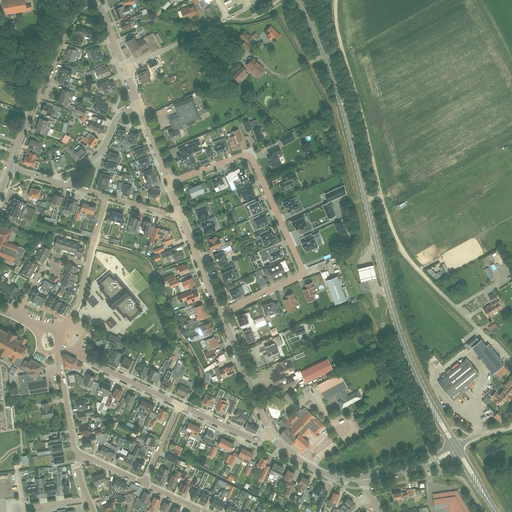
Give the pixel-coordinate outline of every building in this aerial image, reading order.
[(2,0),(4,15),(31,11),(30,5),(25,6),(24,0),(2,0)] [(209,8),(208,6),(206,3),(206,2),(204,0),(201,0),(200,1),(198,2),(199,3),(201,9),(203,14),(207,12),(209,16),(210,18),(211,17),(212,18),(213,18),(214,17),(214,16),(217,15),(214,10),(213,7),(212,6),(211,6),(209,8)] [(184,20),(198,15),(194,5),(180,10),(184,20)] [(116,14),(117,13),(118,17),(126,14),(130,12),(128,7),(124,9),(123,6),(115,9),(115,10),(114,10),(116,14)] [(132,20),(138,17),(138,18),(143,16),(141,11),(136,13),(130,16),(131,19),(123,22),(123,23),(121,24),(123,30),(131,27),(134,26),(133,23),(132,20)] [(90,38),(93,30),(79,26),(76,33),(78,34),(76,38),(72,37),(71,42),(81,45),(82,40),(81,39),(83,36),(90,38)] [(136,29),(137,31),(138,34),(144,31),(143,29),(144,29),(142,26),(136,29)] [(270,26),(264,32),(268,36),(267,36),(270,40),(271,39),(274,42),(280,36),(270,26)] [(247,50),(252,45),(247,41),(251,37),(245,31),(239,37),(244,42),(241,45),(247,50)] [(158,33),(155,35),(154,32),(137,42),(134,37),(127,41),(136,58),(151,49),(153,52),(162,47),(160,44),(163,42),(158,33)] [(257,34),(253,38),(257,42),(261,38),(257,34)] [(93,62),(104,58),(100,47),(97,48),(95,44),(85,48),(87,54),(90,53),(93,62)] [(77,51),(71,49),(69,48),(66,59),(73,61),(75,57),(80,58),(83,49),(78,48),(77,51)] [(189,63),(183,53),(179,55),(181,59),(177,60),(182,70),(186,68),(185,66),(189,63)] [(265,62),(276,73),(282,67),(270,56),(265,62)] [(246,65),(249,68),(251,70),(250,70),(255,75),(257,76),(259,74),(260,74),(262,72),(261,71),(264,69),(253,58),(246,65)] [(174,62),(173,59),(168,61),(174,71),(177,69),(179,71),(182,70),(177,60),(174,62)] [(168,61),(164,63),(165,66),(162,68),(167,77),(171,75),(170,73),(174,71),(168,61)] [(246,71),(238,63),(229,73),(237,81),(246,71)] [(61,75),(70,78),(71,74),(76,76),(78,69),(71,66),(70,70),(63,68),(61,75)] [(142,84),(151,80),(149,76),(150,76),(148,70),(146,66),(143,68),(144,72),(138,74),(140,81),(140,82),(140,83),(142,83),(142,84)] [(95,73),(93,67),(83,70),(84,76),(87,74),(88,76),(95,73)] [(99,78),(110,74),(107,67),(106,68),(101,70),(100,67),(95,69),(99,78)] [(189,74),(186,76),(189,83),(201,78),(197,70),(195,71),(189,73),(189,74)] [(69,81),(70,78),(61,75),(59,82),(64,83),(64,86),(69,88),(75,90),(77,86),(71,85),(72,82),(69,81)] [(106,85),(105,82),(97,85),(100,91),(103,89),(105,94),(106,94),(116,89),(113,82),(110,83),(106,85)] [(62,89),(60,96),(69,98),(72,99),(73,96),(75,97),(77,90),(75,90),(69,88),(68,91),(62,89)] [(68,102),(69,98),(60,96),(58,102),(70,106),(71,103),(68,102)] [(207,108),(198,112),(192,98),(192,97),(173,105),(174,105),(177,114),(169,118),(168,118),(173,130),(176,129),(176,128),(177,127),(178,129),(182,128),(183,128),(182,126),(201,119),(199,115),(208,112),(207,108)] [(105,114),(108,107),(104,106),(105,102),(94,98),(92,104),(96,105),(95,110),(105,114)] [(51,108),(46,106),(44,105),(41,112),(51,115),(55,116),(56,112),(58,112),(60,108),(52,105),(51,108)] [(76,107),(75,111),(84,115),(86,110),(77,106),(76,107)] [(103,125),(105,120),(99,118),(93,116),(91,121),(90,121),(88,127),(94,129),(101,133),(104,126),(103,125)] [(38,124),(49,128),(52,119),(47,117),(46,120),(40,118),(38,124)] [(264,137),(262,131),(263,130),(262,128),(261,128),(259,128),(258,128),(257,125),(258,124),(257,120),(249,123),(248,121),(243,123),(246,132),(251,130),(251,128),(253,128),(254,130),(253,130),(256,140),(257,139),(259,140),(260,139),(261,138),(264,137)] [(49,128),(38,124),(36,131),(42,132),(41,136),(46,137),(48,131),(49,131),(50,129),(49,128)] [(181,136),(178,129),(177,127),(176,128),(176,129),(173,130),(173,131),(169,133),(169,132),(169,133),(172,140),(171,140),(172,141),(172,140),(181,137),(181,136)] [(125,147),(125,144),(127,137),(124,137),(126,131),(119,129),(116,139),(120,140),(118,147),(121,148),(120,152),(123,152),(125,147)] [(240,146),(239,142),(242,141),(238,130),(232,132),(233,136),(229,138),(233,149),(240,146)] [(92,140),(96,143),(98,139),(89,133),(85,138),(89,140),(91,138),(93,139),(92,140)] [(127,137),(125,144),(131,146),(132,143),(136,144),(138,135),(132,133),(130,138),(127,137)] [(294,139),(291,133),(280,139),(284,145),(294,139)] [(92,147),(96,143),(92,140),(93,139),(91,138),(89,140),(85,138),(83,137),(80,142),(83,144),(86,146),(88,144),(92,147)] [(225,148),(228,147),(226,139),(222,141),(223,143),(214,146),(217,155),(226,151),(225,148)] [(40,154),(42,147),(38,146),(39,143),(31,140),(29,147),(34,148),(33,151),(40,154)] [(195,163),(193,157),(189,159),(187,153),(191,152),(192,153),(202,149),(199,141),(179,149),(181,155),(178,156),(181,164),(186,162),(187,166),(195,163)] [(71,157),(72,157),(73,157),(75,155),(73,152),(74,151),(72,149),(68,144),(64,148),(71,157)] [(84,150),(86,146),(83,144),(81,147),(75,152),(80,158),(81,158),(82,158),(84,157),(84,156),(87,153),(84,150)] [(135,162),(138,161),(138,160),(142,159),(141,156),(146,154),(143,147),(138,149),(137,146),(130,149),(132,152),(134,151),(136,155),(133,156),(135,162)] [(281,153),(278,148),(268,152),(270,156),(268,157),(269,160),(268,161),(270,165),(271,165),(273,168),(274,168),(275,168),(277,167),(278,166),(281,164),(276,155),(281,153)] [(53,158),(56,169),(64,166),(64,165),(63,163),(62,162),(61,162),(58,154),(57,154),(56,150),(48,153),(50,159),(53,158)] [(112,163),(119,165),(121,159),(118,158),(119,155),(110,152),(108,159),(113,160),(113,163),(112,163)] [(35,161),(35,160),(35,159),(36,155),(30,153),(29,158),(26,157),(24,163),(26,164),(26,165),(30,166),(30,165),(33,166),(35,161)] [(138,167),(139,171),(146,168),(144,165),(150,163),(147,156),(142,159),(138,160),(138,161),(135,162),(133,163),(134,166),(137,165),(138,167)] [(112,163),(113,163),(107,161),(107,163),(106,162),(105,167),(105,168),(111,170),(110,172),(110,173),(117,175),(118,169),(117,168),(118,165),(119,165),(112,163)] [(145,179),(155,175),(152,169),(147,171),(146,168),(139,171),(141,176),(144,175),(145,179)] [(239,178),(241,182),(248,179),(244,171),(240,173),(239,170),(239,169),(228,174),(231,180),(228,182),(228,181),(230,186),(233,184),(231,182),(235,180),(233,177),(237,176),(238,179),(239,178)] [(110,173),(110,172),(107,172),(106,175),(101,173),(99,180),(108,182),(109,179),(112,180),(114,174),(117,175),(110,173)] [(297,179),(294,173),(282,178),(283,182),(280,183),(280,184),(279,185),(280,187),(282,188),(283,190),(286,189),(287,189),(290,188),(290,187),(293,186),(291,182),(297,179)] [(155,175),(145,179),(147,182),(144,183),(145,186),(143,186),(145,190),(151,187),(150,184),(157,181),(155,175)] [(220,176),(212,180),(215,188),(220,185),(221,190),(229,186),(227,182),(224,184),(220,176)] [(124,177),(122,183),(121,187),(124,188),(122,193),(129,195),(134,180),(130,179),(130,178),(124,177)] [(107,186),(108,182),(99,180),(97,186),(109,190),(110,187),(107,186)] [(201,184),(188,189),(191,196),(195,195),(196,196),(201,194),(201,193),(204,191),(205,193),(208,192),(207,190),(208,190),(208,189),(207,190),(207,188),(204,189),(201,184)] [(324,194),(326,197),(325,197),(328,202),(329,202),(328,202),(346,194),(344,185),(325,194),(324,194)] [(160,192),(159,191),(160,188),(153,186),(152,190),(151,189),(148,198),(155,200),(156,196),(159,197),(160,192)] [(249,189),(247,186),(236,191),(239,197),(243,196),(245,200),(255,195),(254,193),(255,193),(254,190),(253,190),(252,188),(249,189)] [(36,190),(33,199),(40,201),(42,194),(39,194),(40,191),(36,190)] [(59,205),(62,197),(55,195),(52,203),(51,207),(56,208),(54,213),(53,213),(51,218),(56,220),(58,215),(56,214),(59,205)] [(23,202),(14,198),(13,201),(10,200),(9,203),(11,204),(10,207),(9,207),(7,212),(8,213),(7,215),(17,219),(18,216),(21,217),(20,218),(30,223),(35,210),(26,206),(26,204),(22,202),(23,202)] [(71,212),(71,213),(71,214),(74,215),(76,207),(73,206),(74,205),(73,205),(75,201),(72,200),(71,199),(69,198),(68,199),(67,199),(66,204),(65,204),(65,206),(65,207),(64,210),(71,212)] [(294,209),(296,213),(302,210),(299,204),(297,205),(294,198),(289,200),(288,200),(283,202),(284,203),(283,203),(285,207),(286,207),(288,212),(289,211),(294,209)] [(252,204),(251,201),(244,204),(246,209),(250,208),(253,215),(257,213),(257,214),(262,212),(261,211),(262,210),(258,201),(252,204)] [(86,217),(87,214),(89,205),(87,204),(86,203),(84,202),(83,203),(81,210),(80,212),(82,212),(81,216),(86,217)] [(329,202),(323,205),(329,219),(335,216),(329,202)] [(209,215),(208,215),(207,211),(210,209),(207,203),(200,206),(202,210),(197,211),(197,212),(198,214),(197,214),(197,215),(196,215),(198,219),(198,218),(199,219),(209,215)] [(92,206),(89,205),(87,214),(93,215),(93,214),(94,214),(96,207),(95,207),(95,206),(92,205),(92,206)] [(115,221),(118,213),(112,211),(111,216),(108,215),(106,221),(110,222),(111,219),(115,221)] [(118,213),(115,221),(121,222),(120,224),(123,225),(124,222),(121,221),(123,215),(118,213)] [(208,219),(209,222),(206,223),(207,225),(204,227),(205,230),(204,230),(206,234),(207,234),(212,233),(211,232),(216,230),(215,226),(213,221),(216,220),(215,216),(208,219)] [(55,225),(57,220),(46,217),(44,222),(55,225)] [(132,217),(130,225),(129,224),(128,228),(133,229),(133,230),(136,230),(138,226),(136,225),(138,219),(132,217)] [(249,219),(252,225),(256,224),(258,228),(262,226),(263,227),(268,225),(267,224),(268,223),(269,222),(267,219),(266,219),(265,217),(260,219),(256,221),(254,217),(249,219)] [(303,228),(305,232),(312,229),(309,222),(306,223),(303,218),(300,219),(299,219),(292,222),(294,227),(295,226),(296,229),(299,228),(300,228),(301,229),(303,228)] [(144,221),(142,230),(145,231),(144,235),(151,237),(154,226),(150,225),(151,223),(148,222),(148,221),(146,220),(145,221),(144,221)] [(340,221),(334,224),(338,233),(340,238),(344,236),(347,235),(340,221)] [(0,238),(8,242),(13,232),(19,234),(20,231),(11,227),(9,230),(2,227),(0,230),(0,238)] [(158,237),(163,238),(164,242),(162,242),(164,246),(169,244),(169,243),(174,241),(171,235),(170,232),(161,229),(155,227),(150,242),(156,243),(158,237)] [(257,247),(260,246),(264,244),(265,245),(266,246),(269,244),(269,243),(276,240),(275,240),(276,239),(275,236),(274,236),(273,235),(272,236),(271,233),(266,235),(265,231),(259,234),(260,235),(255,237),(256,240),(254,241),(257,247)] [(313,239),(306,242),(302,244),(304,249),(305,249),(306,251),(312,249),(313,250),(318,248),(317,246),(315,242),(321,240),(322,240),(318,233),(312,236),(313,239)] [(61,249),(64,240),(57,237),(54,247),(61,249)] [(221,248),(224,247),(226,246),(230,245),(231,244),(229,241),(225,243),(221,245),(218,238),(216,239),(216,237),(209,240),(210,242),(208,242),(211,250),(220,246),(221,248)] [(26,249),(8,242),(0,238),(0,257),(19,265),(26,249)] [(68,251),(71,242),(64,240),(61,249),(68,251)] [(75,253),(78,246),(78,244),(71,242),(68,251),(75,253)] [(38,251),(47,256),(51,250),(42,245),(38,251)] [(224,247),(225,251),(213,256),(217,264),(218,263),(219,266),(231,261),(227,253),(233,251),(230,245),(226,246),(224,247)] [(75,253),(74,255),(82,257),(84,248),(78,246),(75,253)] [(165,250),(163,246),(158,248),(154,250),(156,254),(160,253),(160,252),(165,250)] [(271,246),(258,252),(261,258),(263,257),(265,261),(272,258),(273,261),(283,256),(282,255),(283,255),(282,251),(281,252),(280,249),(274,252),(271,246)] [(179,251),(173,253),(172,249),(161,253),(164,261),(174,257),(176,261),(184,258),(181,251),(179,252),(179,251)] [(115,255),(98,250),(96,258),(113,262),(115,255)] [(43,263),(47,256),(38,251),(34,258),(43,263)] [(25,266),(34,271),(37,265),(29,260),(25,266)] [(274,266),(279,276),(285,273),(283,268),(287,266),(285,260),(280,262),(280,264),(274,266)] [(67,270),(74,274),(77,267),(69,263),(65,269),(67,270)] [(236,268),(234,264),(235,264),(224,268),(226,272),(223,274),(224,277),(223,277),(225,282),(234,278),(236,277),(234,273),(233,270),(236,268)] [(181,274),(189,271),(186,265),(184,266),(183,265),(176,268),(177,272),(180,271),(181,274)] [(30,277),(34,271),(25,266),(21,272),(30,277)] [(279,276),(274,266),(268,269),(268,268),(263,270),(265,276),(266,276),(265,275),(270,273),(272,279),(279,276)] [(373,266),(357,270),(360,283),(376,280),(373,266)] [(76,275),(74,274),(67,270),(63,277),(65,278),(65,277),(72,281),(76,275)] [(114,278),(110,272),(97,283),(102,288),(100,290),(108,299),(106,301),(113,310),(116,308),(123,317),(125,316),(130,321),(142,311),(138,305),(140,304),(116,276),(114,278)] [(173,274),(163,279),(165,284),(176,280),(173,274)] [(346,300),(337,276),(326,280),(335,304),(346,300)] [(74,282),(72,281),(65,277),(65,278),(63,282),(62,281),(61,283),(62,284),(67,287),(71,289),(72,289),(72,290),(74,287),(72,285),(74,282)] [(194,285),(192,278),(185,280),(182,282),(182,283),(185,290),(189,288),(189,287),(194,285)] [(180,284),(178,279),(169,283),(171,288),(180,284)] [(34,290),(29,298),(42,306),(43,303),(48,295),(52,287),(54,285),(45,280),(41,287),(38,292),(34,290)] [(15,300),(19,293),(17,292),(19,289),(12,285),(10,288),(1,282),(0,283),(0,290),(6,295),(4,299),(11,303),(13,299),(15,300)] [(307,289),(303,291),(307,302),(314,299),(312,294),(316,293),(312,282),(305,285),(307,289)] [(368,282),(359,284),(361,293),(370,291),(368,282)] [(236,297),(237,301),(245,297),(244,294),(244,293),(241,286),(237,288),(235,284),(226,288),(228,293),(230,292),(233,299),(236,297)] [(177,296),(180,302),(187,299),(189,303),(198,300),(197,298),(199,297),(197,292),(192,293),(191,290),(177,296)] [(137,300),(145,308),(157,297),(151,291),(146,296),(144,294),(137,300)] [(284,300),(284,301),(286,305),(289,313),(296,310),(294,305),(299,303),(297,299),(296,300),(293,293),(287,296),(288,299),(284,300)] [(487,316),(497,310),(501,308),(498,304),(499,303),(496,298),(497,298),(494,293),(491,294),(488,296),(491,301),(490,302),(492,305),(483,310),(487,316)] [(50,307),(55,298),(48,295),(43,303),(50,307)] [(56,297),(50,307),(56,311),(63,299),(62,300),(56,297)] [(63,299),(56,311),(61,313),(60,314),(65,317),(67,313),(70,307),(65,304),(67,302),(63,299)] [(155,315),(161,309),(156,303),(150,308),(148,307),(142,313),(148,318),(154,313),(155,315)] [(197,313),(204,311),(202,304),(197,306),(196,303),(191,305),(193,312),(196,311),(197,313)] [(271,304),(270,303),(267,304),(263,305),(264,306),(263,306),(263,307),(262,308),(264,311),(265,311),(266,316),(268,315),(270,319),(282,314),(277,303),(273,304),(273,303),(271,304)] [(204,311),(197,313),(198,316),(196,317),(197,320),(207,317),(204,311)] [(248,327),(251,325),(254,324),(252,318),(251,318),(247,320),(245,314),(239,316),(239,315),(235,316),(237,322),(238,321),(239,323),(240,326),(241,325),(246,323),(248,327)] [(195,325),(192,319),(187,321),(188,323),(185,324),(186,328),(195,325)] [(209,323),(203,325),(200,327),(197,328),(200,335),(193,338),(195,341),(208,336),(207,336),(206,333),(211,331),(212,330),(209,323)] [(256,323),(254,324),(251,325),(252,329),(247,331),(243,332),(248,343),(255,340),(252,332),(258,329),(257,325),(256,323)] [(27,348),(24,345),(27,339),(22,336),(22,338),(18,336),(18,335),(18,334),(17,335),(9,330),(9,329),(9,330),(8,330),(7,332),(3,330),(4,329),(0,326),(0,353),(5,356),(5,357),(5,356),(6,357),(6,356),(10,358),(9,360),(12,362),(12,363),(14,364),(14,365),(15,362),(17,359),(19,360),(21,358),(24,359),(25,357),(26,356),(25,356),(27,353),(28,353),(28,352),(27,352),(27,348)] [(296,336),(305,332),(303,328),(294,331),(296,336)] [(118,351),(123,340),(110,334),(107,340),(114,344),(109,355),(112,356),(110,360),(117,363),(121,353),(118,351)] [(274,343),(265,347),(267,353),(263,355),(266,363),(274,359),(273,356),(279,353),(276,346),(282,344),(279,336),(272,339),(274,343)] [(213,350),(211,348),(218,345),(216,340),(215,340),(214,337),(208,340),(204,342),(208,352),(205,354),(207,358),(216,355),(214,350),(213,350)] [(475,337),(466,344),(470,348),(479,341),(475,337)] [(500,360),(501,360),(488,344),(477,354),(493,374),(495,372),(499,377),(507,371),(503,366),(504,365),(500,360)] [(128,368),(129,368),(132,360),(128,358),(131,350),(126,347),(122,355),(125,356),(121,365),(128,368)] [(80,370),(81,368),(83,365),(76,362),(77,360),(66,355),(66,354),(62,355),(64,368),(69,367),(73,369),(73,367),(77,369),(78,368),(80,370)] [(29,363),(24,359),(21,358),(19,360),(17,359),(15,362),(14,365),(27,373),(26,374),(18,376),(22,395),(30,394),(48,391),(46,380),(43,381),(42,375),(38,372),(40,370),(42,370),(43,368),(43,366),(42,366),(42,365),(31,359),(29,363)] [(300,371),(301,373),(286,379),(284,374),(293,370),(290,362),(287,363),(286,359),(279,362),(280,366),(278,367),(280,373),(272,376),(275,386),(278,384),(280,389),(295,383),(294,381),(303,377),(306,382),(333,369),(327,358),(300,371)] [(468,383),(479,374),(466,359),(438,382),(453,401),(471,386),(468,383)] [(165,369),(163,373),(161,377),(164,379),(161,384),(161,385),(163,386),(164,386),(164,385),(165,386),(165,387),(167,388),(168,388),(168,387),(171,382),(168,380),(170,376),(175,379),(177,374),(180,368),(181,365),(183,362),(179,360),(173,370),(172,372),(168,370),(168,371),(165,369)] [(143,376),(147,368),(147,367),(139,363),(135,370),(138,372),(138,373),(143,376)] [(236,372),(232,364),(224,368),(219,370),(218,367),(213,369),(216,376),(214,377),(216,381),(225,377),(225,376),(227,375),(227,376),(236,372)] [(177,374),(183,376),(187,367),(181,365),(180,368),(177,374)] [(14,376),(17,369),(13,367),(9,373),(14,376)] [(157,370),(157,369),(153,368),(152,369),(148,377),(149,378),(148,379),(152,381),(153,380),(154,379),(156,380),(160,373),(157,371),(157,370)] [(80,384),(84,378),(76,374),(66,376),(68,385),(78,384),(79,385),(80,384)] [(93,391),(96,385),(92,383),(95,377),(88,374),(84,383),(88,386),(87,389),(93,391)] [(347,387),(340,374),(317,385),(325,399),(338,392),(342,400),(339,402),(342,408),(346,405),(346,404),(347,404),(348,405),(361,398),(361,397),(358,399),(356,397),(357,397),(356,396),(355,393),(347,397),(345,393),(346,392),(344,389),(347,387)] [(189,389),(192,383),(179,377),(176,383),(180,384),(177,391),(186,396),(190,389),(189,389)] [(502,404),(507,399),(508,401),(511,396),(511,395),(511,393),(511,378),(511,377),(503,386),(505,388),(493,400),(498,404),(500,402),(502,404)] [(100,403),(96,401),(97,413),(100,414),(105,404),(109,397),(106,395),(108,392),(111,385),(104,382),(100,389),(104,391),(102,395),(104,396),(100,403)] [(109,397),(105,404),(108,405),(109,406),(111,401),(113,402),(113,403),(116,404),(117,402),(119,399),(123,391),(116,388),(113,394),(112,396),(112,398),(109,397)] [(215,400),(218,401),(216,406),(217,406),(216,409),(222,412),(225,404),(223,403),(224,400),(220,398),(223,391),(220,389),(215,400)] [(297,401),(304,396),(300,390),(293,395),(297,401)] [(212,398),(209,396),(211,392),(208,391),(206,394),(206,395),(202,403),(204,404),(208,406),(212,398)] [(132,403),(135,397),(129,394),(125,402),(129,403),(126,409),(130,411),(133,404),(132,403)] [(86,409),(88,409),(87,406),(85,406),(85,403),(88,403),(87,400),(84,401),(84,400),(75,402),(77,409),(85,407),(86,409)] [(142,400),(140,403),(139,402),(135,411),(139,413),(142,415),(148,403),(142,400)] [(233,401),(228,412),(231,414),(237,403),(233,401)] [(42,418),(53,416),(52,409),(49,409),(48,403),(42,404),(43,410),(41,410),(42,418)] [(154,406),(148,403),(142,415),(146,417),(149,411),(151,412),(154,406)] [(93,408),(88,409),(86,409),(80,410),(80,413),(77,413),(77,414),(77,415),(77,417),(78,417),(78,420),(82,419),(82,423),(87,422),(86,415),(87,415),(94,414),(93,409),(93,408)] [(294,414),(290,418),(287,415),(285,417),(284,417),(280,421),(286,428),(279,435),(290,444),(292,442),(295,445),(302,452),(309,443),(302,437),(309,431),(312,434),(316,431),(317,432),(323,426),(315,418),(308,411),(304,408),(301,411),(300,409),(295,414),(294,414)] [(157,417),(158,417),(164,420),(167,412),(160,409),(157,417)] [(246,424),(248,422),(246,421),(248,416),(242,414),(243,412),(238,410),(235,416),(239,417),(237,420),(246,424)] [(152,419),(148,417),(144,425),(148,427),(152,419)] [(190,435),(194,425),(189,422),(187,427),(185,426),(182,432),(190,435)] [(248,422),(246,424),(244,429),(255,434),(258,426),(248,422)] [(190,435),(192,437),(196,438),(198,435),(197,435),(200,428),(194,425),(190,435)] [(80,428),(80,429),(79,429),(80,432),(81,432),(81,434),(84,433),(84,434),(92,433),(92,428),(89,429),(88,426),(80,428)] [(211,439),(214,434),(207,431),(205,436),(203,435),(201,439),(209,443),(211,439)] [(101,442),(102,439),(105,433),(102,434),(95,435),(96,436),(95,436),(90,437),(90,438),(82,440),(83,446),(92,445),(91,440),(96,439),(101,442)] [(51,434),(42,435),(43,438),(50,439),(50,442),(60,440),(60,439),(61,439),(60,436),(59,436),(59,435),(51,436),(51,434)] [(140,438),(139,439),(143,440),(142,442),(144,443),(144,444),(148,446),(148,444),(151,446),(155,439),(148,435),(147,437),(142,435),(140,438)] [(224,447),(227,441),(221,438),(218,444),(217,446),(220,448),(221,446),(224,447)] [(195,449),(199,441),(195,439),(191,447),(195,449)] [(227,441),(224,447),(227,449),(226,450),(229,452),(230,450),(233,444),(227,441)] [(102,446),(99,452),(100,453),(99,454),(102,455),(102,454),(105,455),(108,449),(109,449),(111,445),(105,442),(103,446),(102,446)] [(57,453),(56,450),(62,449),(62,443),(49,445),(50,454),(57,453)] [(217,447),(213,445),(208,455),(207,457),(212,459),(213,457),(217,447)] [(108,449),(105,455),(112,458),(115,452),(114,451),(115,448),(112,447),(111,450),(109,449),(108,449)] [(140,450),(137,455),(143,458),(145,453),(147,449),(141,447),(140,450)] [(182,451),(178,449),(174,447),(172,452),(179,456),(182,451)] [(233,454),(228,464),(232,466),(236,458),(242,461),(242,460),(243,461),(247,451),(242,448),(239,454),(234,452),(233,454)] [(247,451),(243,461),(249,463),(250,461),(249,460),(253,453),(247,451)] [(122,464),(126,457),(123,456),(124,453),(122,452),(121,454),(119,454),(116,461),(122,464)] [(126,457),(122,464),(129,467),(132,460),(131,459),(132,456),(133,455),(128,453),(126,457)] [(173,457),(171,456),(167,454),(165,459),(170,461),(170,462),(174,464),(176,458),(174,457),(173,457)] [(58,465),(58,462),(64,461),(63,455),(53,457),(54,463),(52,463),(52,466),(58,465)] [(264,467),(267,460),(261,457),(259,461),(258,461),(255,467),(258,468),(260,465),(264,467)] [(183,466),(185,463),(177,459),(174,464),(178,467),(180,464),(183,466)] [(140,463),(136,461),(133,468),(139,471),(142,464),(143,465),(144,461),(141,460),(140,463)] [(282,475),(280,474),(283,467),(283,466),(281,465),(280,465),(280,466),(277,465),(278,464),(278,463),(275,462),(275,463),(274,463),(270,473),(273,475),(272,478),(276,480),(274,485),(278,486),(282,475)] [(263,480),(266,474),(269,467),(266,465),(260,478),(263,480)] [(252,468),(247,466),(244,473),(248,476),(252,468)] [(161,471),(160,472),(157,478),(156,478),(155,480),(158,482),(160,481),(163,482),(168,470),(161,467),(160,470),(161,471)] [(173,487),(178,477),(179,478),(182,472),(176,469),(173,475),(172,474),(168,485),(173,487)] [(291,481),(294,473),(295,472),(294,471),(292,470),(291,471),(288,470),(284,478),(288,480),(286,485),(286,486),(288,487),(289,488),(289,486),(291,487),(293,482),(291,481)] [(68,480),(64,481),(61,472),(57,472),(57,476),(59,486),(62,486),(63,492),(69,491),(69,487),(68,481),(68,480)] [(0,497),(13,496),(11,481),(15,480),(14,475),(12,476),(11,473),(0,474),(0,497)] [(109,491),(109,484),(109,480),(106,479),(103,473),(97,475),(101,484),(103,483),(104,485),(106,484),(106,487),(109,487),(109,491)] [(229,473),(227,480),(233,483),(236,476),(229,473)] [(101,484),(97,475),(92,477),(95,485),(97,484),(99,489),(102,487),(101,484)] [(59,486),(57,476),(53,477),(54,483),(50,484),(52,494),(56,493),(56,492),(57,492),(56,488),(59,487),(59,486)] [(309,480),(302,477),(296,488),(301,490),(300,491),(304,492),(301,498),(299,497),(298,501),(302,503),(308,490),(305,489),(307,487),(306,486),(309,480)] [(43,490),(45,489),(46,494),(47,493),(48,494),(52,494),(50,484),(46,484),(45,478),(41,479),(43,490)] [(116,491),(121,481),(121,480),(117,478),(116,479),(112,486),(109,484),(109,491),(112,492),(113,490),(116,492),(116,491)] [(36,486),(32,487),(31,487),(33,497),(36,496),(36,495),(39,495),(38,490),(40,490),(39,479),(35,480),(36,486)] [(188,486),(190,481),(186,480),(184,484),(182,483),(178,490),(184,493),(188,486)] [(30,497),(33,497),(31,487),(32,487),(31,484),(27,485),(26,481),(22,481),(23,493),(26,492),(27,497),(29,496),(30,497)] [(126,484),(121,481),(116,491),(120,493),(121,490),(123,491),(126,484)] [(213,494),(217,485),(214,483),(210,492),(205,489),(203,492),(200,500),(206,503),(209,495),(210,492),(213,494)] [(222,502),(225,495),(227,496),(226,497),(229,499),(235,487),(228,484),(227,486),(230,488),(229,491),(227,491),(224,490),(222,494),(216,508),(221,510),(225,503),(222,502)] [(315,509),(319,511),(327,493),(323,492),(325,488),(319,485),(316,490),(315,489),(313,493),(320,496),(315,509)] [(193,488),(193,489),(190,495),(195,498),(198,491),(200,487),(198,486),(197,488),(194,486),(193,488)] [(289,488),(288,487),(284,495),(285,496),(289,498),(293,490),(289,488)] [(222,494),(224,490),(222,489),(218,496),(216,499),(213,498),(210,505),(216,508),(222,494)] [(404,500),(404,497),(408,497),(407,492),(401,493),(401,491),(393,492),(393,493),(392,494),(392,495),(392,496),(393,496),(394,500),(398,500),(399,501),(400,502),(401,502),(402,502),(403,501),(404,500)] [(453,511),(464,511),(455,496),(452,496),(451,491),(433,494),(435,508),(444,507),(453,511)] [(109,496),(106,497),(104,492),(99,494),(101,501),(108,499),(109,496)] [(150,495),(144,492),(139,503),(135,501),(133,509),(138,511),(142,504),(147,506),(150,500),(148,499),(150,495)] [(339,495),(333,492),(330,499),(329,499),(327,505),(334,508),(334,506),(339,495)] [(116,499),(117,499),(118,503),(126,500),(127,503),(133,501),(132,500),(130,494),(124,496),(116,499)] [(156,507),(160,500),(154,497),(151,504),(153,505),(151,510),(154,511),(156,507)] [(250,500),(247,498),(242,508),(246,510),(251,500),(250,500)] [(343,504),(347,507),(345,510),(347,511),(349,508),(353,503),(347,498),(343,504)] [(111,505),(115,503),(114,500),(110,501),(110,503),(103,506),(105,511),(113,509),(111,505)] [(235,504),(234,507),(231,511),(238,511),(241,506),(239,505),(240,502),(237,500),(235,504)] [(167,511),(170,505),(164,502),(161,509),(160,511),(163,511),(164,510),(167,511)]
